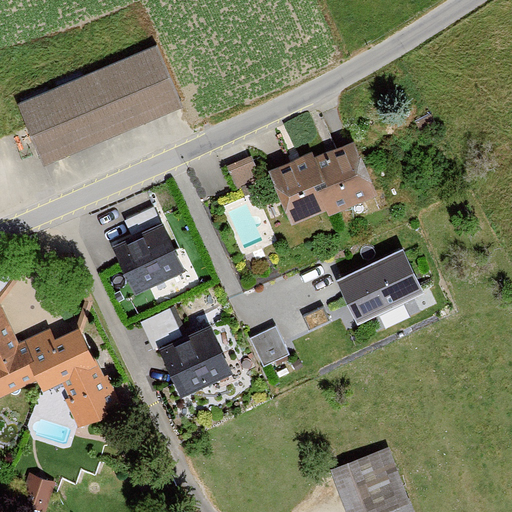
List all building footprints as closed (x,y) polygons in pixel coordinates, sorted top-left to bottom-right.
[(156,45),(19,102),(44,161),(181,104),(156,45)] [(333,210),(375,194),(354,140),(312,157),(331,205),(333,210)] [(229,161),(239,181),(260,171),(251,151),(229,161)] [(270,167),(291,221),(331,205),(312,157),(309,152),(270,167)] [(160,223),(112,243),(131,289),(180,268),(160,223)] [(337,277),(358,319),(422,288),(402,246),(337,277)] [(53,337),(49,327),(18,342),(0,304),(0,395),(40,376),(45,385),(63,376),(72,396),(67,399),(79,423),(120,403),(105,372),(101,374),(78,325),(53,337)] [(252,331),(265,360),(291,348),(279,319),(252,331)] [(208,323),(160,346),(181,392),(230,369),(208,323)] [(349,511),(411,511),(388,447),(333,467),(349,511)] [(38,473),(35,502),(51,504),(54,475),(38,473)]
